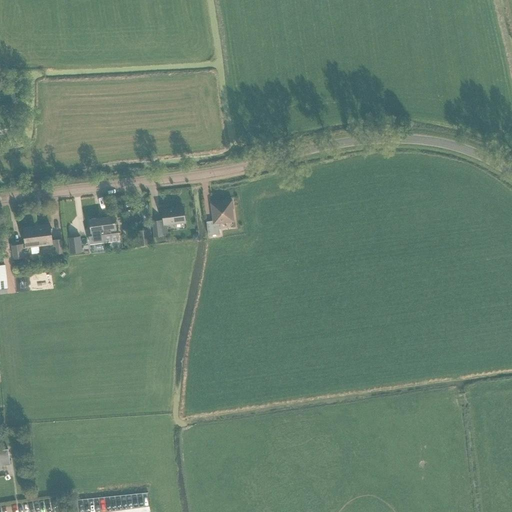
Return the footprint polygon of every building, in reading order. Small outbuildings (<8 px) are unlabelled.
[(219,223),(234,222),(232,209),(233,209),(232,200),(223,202),(224,203),(211,204),(213,221),(206,222),(208,236),(220,235),(219,223)] [(164,221),(153,222),(155,237),(163,236),(162,234),(167,234),(166,225),(171,224),(185,223),(183,208),(162,210),(164,221)] [(116,224),(115,216),(102,218),(105,242),(120,240),(117,224),(116,224)] [(89,220),(91,233),(98,232),(99,240),(100,244),(105,243),(105,242),(102,218),(89,220)] [(48,243),(50,243),(50,246),(55,246),(56,253),(63,253),(61,239),(54,240),(52,240),(50,225),(37,226),(39,244),(48,243)] [(37,226),(23,228),(25,243),(22,244),(22,243),(12,245),(13,259),(23,258),(22,250),(28,249),(27,246),(39,244),(37,226)] [(137,245),(151,244),(149,229),(136,230),(137,245)] [(80,236),(68,238),(70,254),(82,253),(80,236)] [(0,466),(10,465),(8,449),(0,450),(0,466)] [(95,468),(54,474),(57,494),(98,488),(95,468)]
